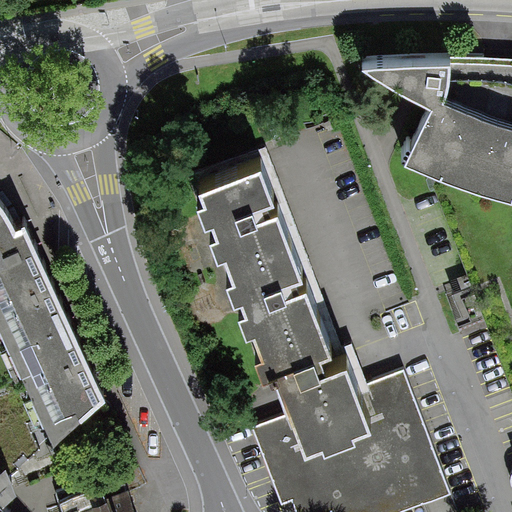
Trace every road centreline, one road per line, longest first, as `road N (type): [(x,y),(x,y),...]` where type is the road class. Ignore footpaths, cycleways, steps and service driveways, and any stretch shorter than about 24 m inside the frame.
road 1 (residential): [(74,137),(224,511)]
road 2 (primary): [(211,19),(341,0)]
road 3 (primary): [(211,19),(90,42)]
